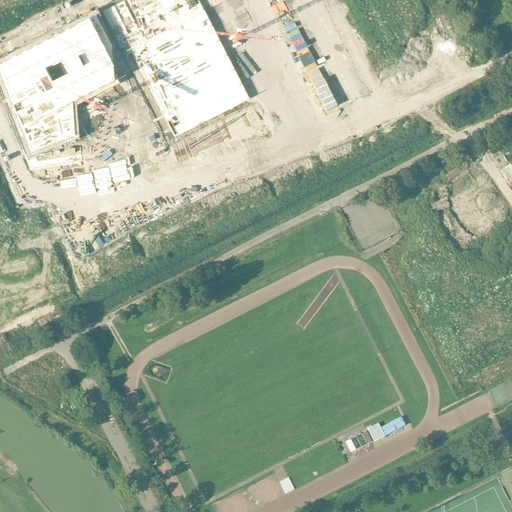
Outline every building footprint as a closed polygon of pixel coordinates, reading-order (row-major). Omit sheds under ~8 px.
[(266,135),(197,0),(158,0),(137,11),(141,26),(109,43),(93,50),(110,84),(113,83),(137,71),(146,90),(140,93),(132,92),(127,96),(122,148),(124,150),(128,145),(133,149),(130,154),(156,170),(266,135)] [(0,64),(0,91),(25,156),(25,155),(30,154),(74,137),(72,104),(110,84),(93,50),(109,43),(95,16),(0,64)] [(509,185),(511,183),(511,164),(500,170),(509,185)] [(384,437),(377,424),(371,427),(367,429),(373,442),(384,437)] [(366,431),(350,439),(355,450),(371,442),(366,431)]
